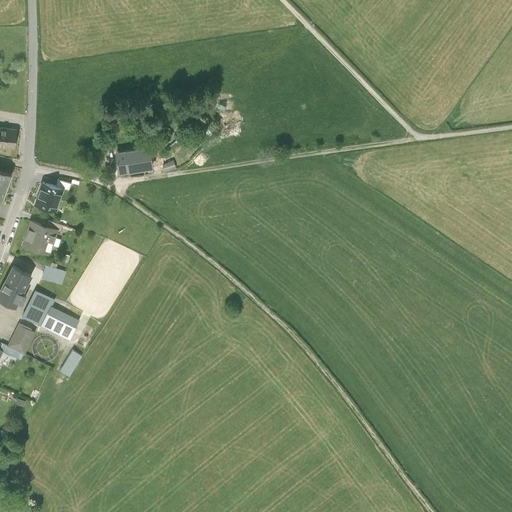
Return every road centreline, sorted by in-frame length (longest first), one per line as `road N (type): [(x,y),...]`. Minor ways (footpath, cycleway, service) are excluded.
road 1 (track): [(113,183),(296,340),(430,511)]
road 2 (track): [(113,183),(417,134)]
road 3 (track): [(287,0),(417,134)]
road 4 (unclassified): [(28,167),(33,0)]
